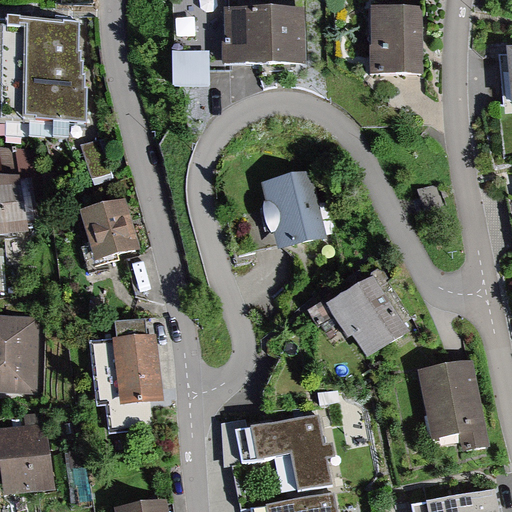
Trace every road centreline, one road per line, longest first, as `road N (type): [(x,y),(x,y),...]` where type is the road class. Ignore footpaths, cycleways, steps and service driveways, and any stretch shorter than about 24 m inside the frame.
road 1 (residential): [(189,393),(210,389),(233,368),(243,343),(196,198),(205,159),(225,123),(262,105),(298,105),(332,121),(431,287),(457,293),(483,282)]
road 2 (residential): [(111,0),(119,71),(182,316),(189,393)]
road 3 (residential): [(483,282),(458,149),(454,0)]
road 4 (residential): [(511,416),(483,282)]
